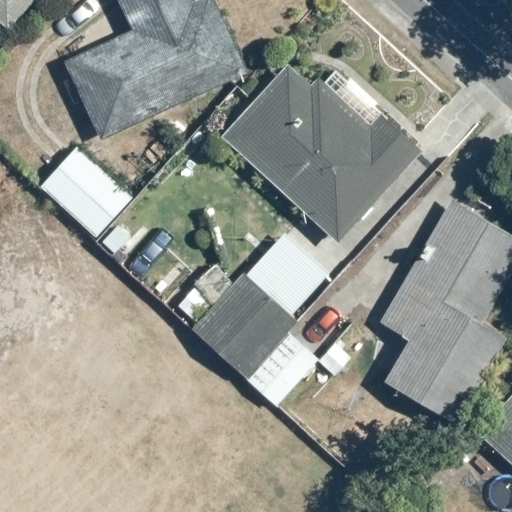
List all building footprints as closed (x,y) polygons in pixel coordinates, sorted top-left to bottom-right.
[(0,0),(0,23),(6,30),(33,0),(0,0)] [(118,0),(132,27),(62,60),(102,143),(250,73),(215,0),(199,0),(195,2),(193,0),(118,0)] [(287,67),(222,136),(337,243),(423,151),(381,113),(369,126),(319,80),(311,89),(287,67)] [(134,195),(77,143),(40,183),(97,235),(134,195)] [(408,340),(383,383),(455,425),(506,339),(482,325),(511,273),(511,232),(452,198),(379,323),(408,340)] [(284,324),(284,323),(331,273),(285,229),(194,324),(241,369),(284,324)] [(278,404),(321,358),(301,339),(336,302),(320,286),(284,323),(284,324),(241,369),(278,404)] [(511,395),(476,436),(511,466),(511,395)]
